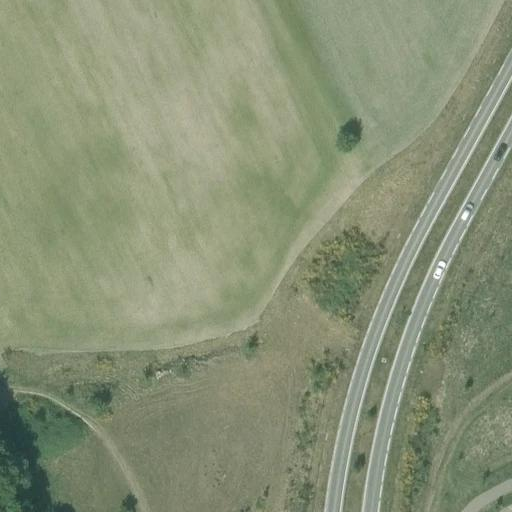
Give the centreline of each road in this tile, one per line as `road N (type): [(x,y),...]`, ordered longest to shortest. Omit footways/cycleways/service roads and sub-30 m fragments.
road 1 (secondary): [(511,58),(400,263),(357,383),(330,511)]
road 2 (secondary): [(369,511),(393,381),(432,277),(511,128)]
